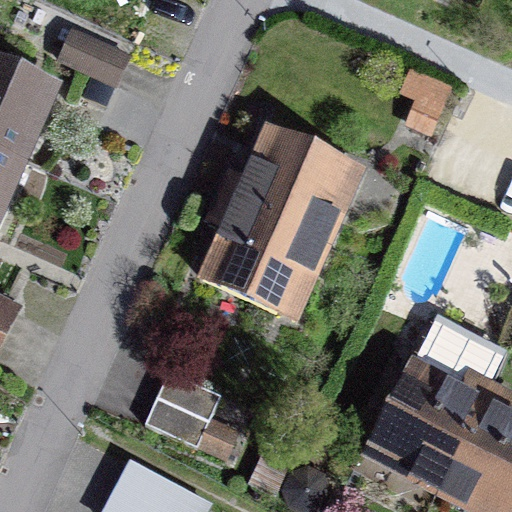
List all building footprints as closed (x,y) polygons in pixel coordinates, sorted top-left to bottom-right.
[(72,36),(60,62),(116,87),(128,61),(72,36)] [(0,153),(23,163),(55,89),(0,65),(0,153)] [(440,111),(418,102),(409,126),(430,135),(440,111)] [(219,200),(327,248),(360,173),(269,133),(247,181),(231,174),(219,200)] [(0,214),(23,163),(0,153),(0,214)] [(327,248),(219,200),(208,226),(224,233),(203,282),(294,322),(327,248)] [(0,340),(15,313),(0,304),(0,340)] [(439,494),(493,389),(469,376),(461,392),(413,367),(376,438),(410,456),(401,474),(439,494)] [(221,399),(169,375),(145,428),(197,451),(199,447),(225,459),(235,436),(209,424),(221,399)] [(511,398),(493,389),(439,494),(473,511),(478,511),(486,496),(511,509),(511,419),(510,418),(511,414),(511,398)] [(208,511),(211,509),(131,467),(107,511),(208,511)] [(314,475),(302,500),(321,508),(332,483),(314,475)]
